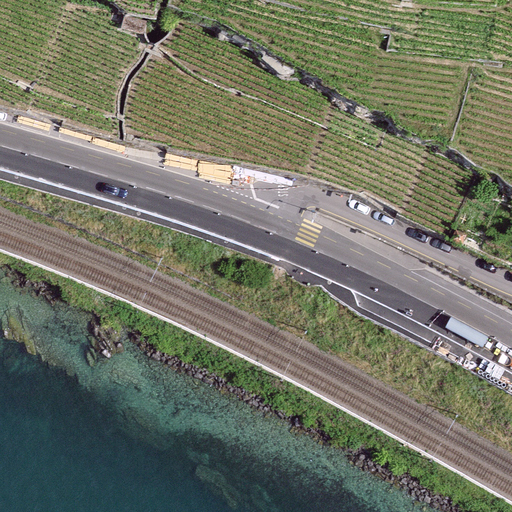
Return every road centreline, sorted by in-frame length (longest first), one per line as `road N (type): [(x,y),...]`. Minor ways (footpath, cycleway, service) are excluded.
road 1 (residential): [(255,224),(268,201),(312,196),(511,288)]
road 2 (primary): [(255,224),(511,348)]
road 3 (primary): [(0,144),(255,224)]
